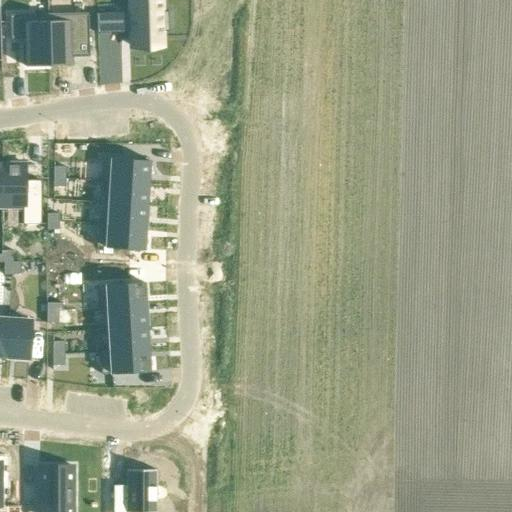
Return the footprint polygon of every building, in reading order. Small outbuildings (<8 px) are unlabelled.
[(130,0),(131,13),(96,14),(97,34),(132,33),(132,48),(160,47),(160,32),(168,32),(167,12),(159,12),(158,0),(130,0)] [(47,15),(48,66),(71,66),(71,58),(89,58),(88,14),(47,15)] [(25,67),(48,66),(47,15),(9,15),(10,40),(24,39),(25,67)] [(104,181),(148,184),(150,162),(101,159),(99,182),(104,182),(104,181)] [(1,204),(1,208),(22,208),(22,225),(40,225),(40,181),(24,181),(25,164),(1,164),(1,204)] [(53,167),(53,177),(65,177),(65,167),(53,167)] [(52,184),(52,187),(64,187),(65,184),(65,177),(53,177),(52,184)] [(148,184),(104,181),(104,182),(104,184),(103,203),(145,206),(147,206),(148,184)] [(145,228),(147,206),(145,206),(103,203),(103,206),(101,224),(101,225),(135,228),(145,228)] [(46,214),(46,222),(58,222),(58,214),(46,214)] [(46,227),(46,230),(58,230),(58,227),(58,222),(46,222),(46,227)] [(101,225),(101,224),(97,224),(97,227),(95,247),(144,250),(145,228),(135,228),(101,225)] [(0,263),(3,263),(6,263),(11,263),(12,263),(12,262),(13,251),(1,251),(0,251),(0,255),(0,254),(0,263)] [(11,263),(11,275),(19,275),(20,263),(12,262),(12,263),(11,263)] [(3,263),(3,275),(6,275),(11,275),(11,263),(6,263),(3,263)] [(135,306),(145,305),(144,283),(95,286),(96,306),(97,309),(106,309),(106,308),(135,306)] [(46,306),(46,313),(58,314),(58,312),(62,311),(62,306),(62,303),(46,303),(46,306)] [(145,306),(145,305),(135,306),(106,308),(106,309),(107,327),(108,330),(144,328),(147,327),(145,306)] [(46,313),(46,323),(58,324),(58,314),(46,313)] [(0,357),(6,358),(6,357),(9,319),(6,319),(0,318),(0,357)] [(6,357),(6,358),(28,360),(31,321),(9,319),(6,357)] [(148,349),(147,327),(144,328),(108,330),(109,349),(109,351),(109,352),(148,349)] [(52,349),(52,354),(64,354),(64,349),(64,342),(52,342),(52,349)] [(109,352),(109,351),(99,352),(101,375),(149,372),(148,349),(109,352)] [(52,354),(52,366),(64,366),(64,354),(52,354)] [(38,511),(72,511),(72,467),(38,467),(38,511)] [(113,486),(112,511),(155,511),(155,470),(125,470),(125,486),(113,486)]
